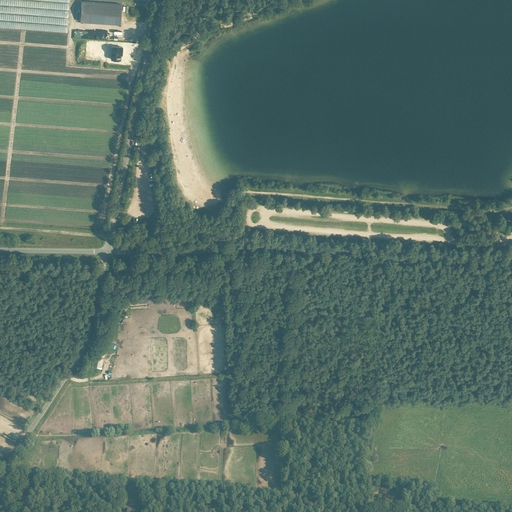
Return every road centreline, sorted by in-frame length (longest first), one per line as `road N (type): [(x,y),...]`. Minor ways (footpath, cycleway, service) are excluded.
road 1 (unclassified): [(511,258),(239,245),(106,251)]
road 2 (unclassified): [(0,499),(12,460),(81,350),(106,251)]
road 3 (unclassified): [(106,251),(159,0)]
